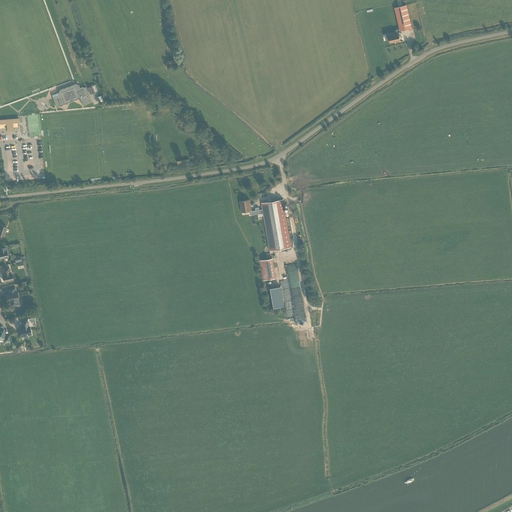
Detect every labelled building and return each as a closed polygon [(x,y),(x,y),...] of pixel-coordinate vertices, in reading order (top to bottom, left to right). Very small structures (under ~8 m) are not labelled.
[(412,28),(408,13),(406,5),(394,8),(396,16),(399,29),(394,30),(395,34),(388,36),(390,43),(400,41),(398,34),(398,32),(400,31),(412,28)] [(166,61),(167,65),(179,63),(176,48),(173,49),(175,59),(166,61)] [(83,88),(83,87),(80,88),(78,85),(76,84),(59,90),(58,93),(59,96),(53,98),(56,107),(80,98),(82,105),(91,102),(86,87),(83,88)] [(19,119),(0,120),(0,128),(7,128),(7,131),(13,130),(13,127),(15,127),(17,127),(17,123),(19,123),(19,119)] [(286,215),(283,199),(261,203),(262,209),(259,210),(259,207),(255,208),(256,211),(251,211),(249,200),(244,200),(245,202),(240,202),(241,211),(246,210),(246,211),(249,211),(249,214),(252,214),(253,215),(263,213),(269,251),(291,247),(286,215)] [(276,278),(272,258),(260,260),(263,280),(276,278)] [(287,264),(292,308),(294,308),(296,321),(304,320),(297,262),(287,264)] [(4,275),(2,276),(4,282),(13,280),(12,274),(10,274),(9,267),(2,268),(4,275)] [(16,292),(15,288),(8,289),(9,294),(6,294),(8,301),(10,301),(11,306),(17,304),(18,303),(17,300),(18,299),(17,292),(16,292)] [(29,327),(27,320),(20,321),(22,329),(19,329),(21,337),(26,336),(31,335),(29,327)] [(3,329),(0,330),(0,340),(3,340),(4,343),(10,342),(9,336),(5,337),(3,329)]
